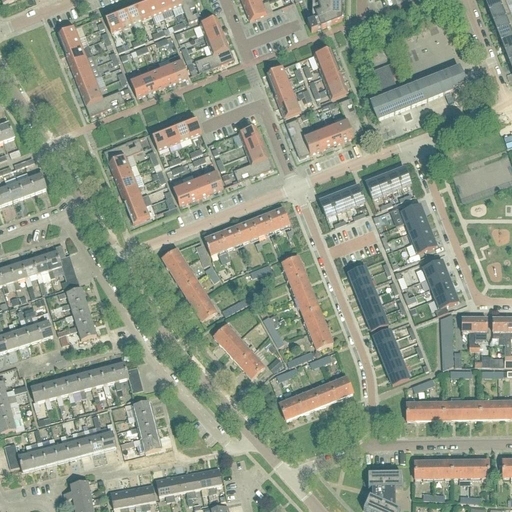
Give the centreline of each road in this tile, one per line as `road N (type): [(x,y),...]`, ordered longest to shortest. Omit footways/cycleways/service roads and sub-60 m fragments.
road 1 (residential): [(255,441),(230,450),(172,387),(62,214)]
road 2 (residential): [(295,188),(367,370),(371,446)]
road 3 (residential): [(118,260),(177,353),(255,441)]
road 4 (residential): [(118,260),(295,188)]
road 5 (residential): [(422,162),(476,301),(511,302)]
road 6 (residential): [(0,72),(82,203)]
road 7 (residential): [(202,129),(261,105),(295,188)]
road 8 (residential): [(371,446),(511,444)]
road 9 (residential): [(295,188),(414,143)]
